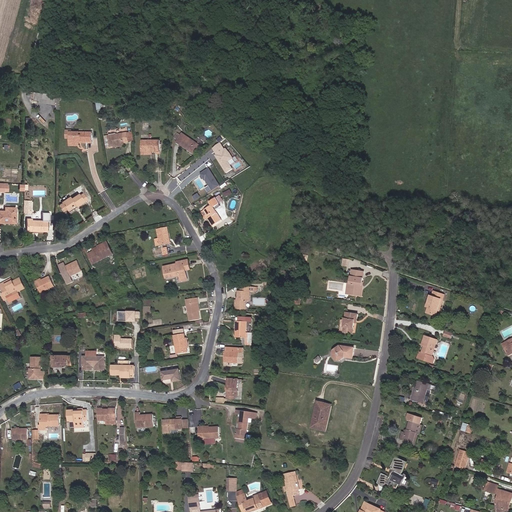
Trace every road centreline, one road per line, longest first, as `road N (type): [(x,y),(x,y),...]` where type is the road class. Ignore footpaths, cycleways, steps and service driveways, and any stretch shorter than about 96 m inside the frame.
road 1 (residential): [(0,415),(32,395),(177,398),(194,389),(221,297),(207,256),(166,198),(137,200),(74,243),(0,260)]
road 2 (residential): [(396,274),(379,413),(364,463),(328,511)]
